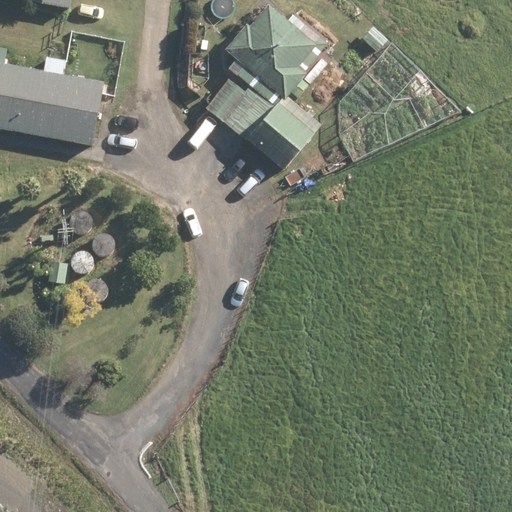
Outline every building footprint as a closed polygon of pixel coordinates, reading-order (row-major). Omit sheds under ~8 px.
[(0,0),(67,13),(69,0),(0,0)] [(241,70),(206,113),(282,174),(312,137),(277,108),(281,103),(284,105),(305,79),(303,77),(327,48),(292,19),(286,26),(267,10),(249,33),(245,30),(223,56),(241,70)] [(0,132),(90,149),(102,88),(62,81),(65,66),(47,62),(44,77),(2,69),(5,54),(0,53),(0,132)] [(422,103),(405,114),(415,129),(432,119),(422,103)] [(50,266),(48,285),(63,287),(66,268),(50,266)] [(181,447),(164,462),(174,473),(191,458),(181,447)]
